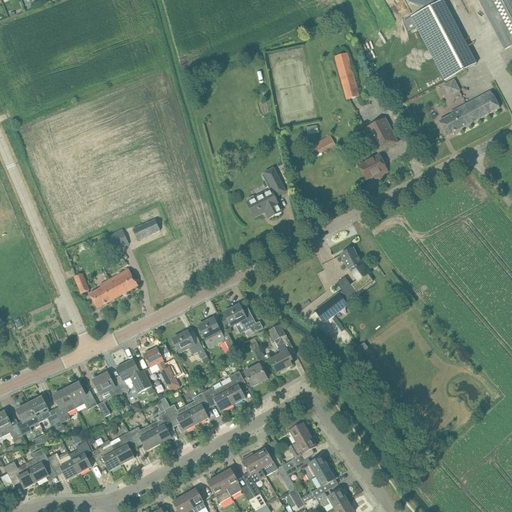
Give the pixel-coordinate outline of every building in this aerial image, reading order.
[(511,0),(479,0),(505,49),(511,45),(511,0)] [(452,69),(473,58),(447,8),(419,22),(434,51),(441,48),(452,69)] [(334,57),(346,99),(359,96),(347,54),(334,57)] [(448,75),(434,82),(451,115),(439,121),(447,136),(500,109),(491,92),(457,110),(452,101),(460,97),(448,75)] [(365,129),(378,153),(398,143),(384,118),(371,125),(364,113),(347,122),(354,135),(365,129)] [(307,148),(312,158),(337,146),(331,136),(307,148)] [(388,172),(379,155),(358,166),(366,181),(373,177),(374,179),(388,172)] [(248,202),(247,203),(254,218),(262,213),(265,211),(269,219),(275,216),(275,217),(282,214),(281,212),(278,205),(275,198),(286,192),(274,169),(273,169),(273,170),(276,175),(268,180),(273,189),(254,199),(253,197),(247,200),(248,202)] [(133,230),(137,241),(160,231),(155,220),(133,230)] [(108,237),(114,251),(129,245),(123,230),(108,237)] [(352,248),(341,254),(351,273),(356,280),(351,285),(357,293),(373,281),(367,274),(370,271),(363,262),(359,255),(357,257),(352,248)] [(138,286),(133,278),(129,270),(110,280),(114,287),(115,287),(120,296),(138,286)] [(82,274),(75,277),(81,294),(89,291),(82,274)] [(90,295),(92,300),(97,309),(120,296),(115,287),(114,287),(110,280),(100,286),(101,288),(90,295)] [(339,294),(316,312),(325,323),(348,305),(339,294)] [(242,311),(239,306),(224,314),(226,317),(221,319),(225,326),(229,324),(231,326),(241,321),(244,329),(249,326),(253,334),(263,328),(260,322),(256,324),(248,309),(242,311)] [(355,345),(371,332),(352,308),(336,321),(355,345)] [(223,340),(227,347),(233,344),(227,333),(222,336),(214,319),(198,327),(206,342),(209,348),(218,343),(217,343),(223,340)] [(280,325),(268,332),(274,342),(277,348),(280,354),(270,360),(274,367),(278,374),(292,366),(288,359),(291,358),(289,356),(294,353),(286,336),(285,336),(280,325)] [(210,362),(207,357),(201,345),(196,348),(188,332),(173,340),(179,353),(190,348),(194,356),(198,353),(202,360),(202,359),(204,364),(210,362)] [(255,339),(249,342),(261,365),(267,361),(255,339)] [(143,356),(148,364),(150,369),(157,365),(160,372),(171,393),(181,389),(168,362),(165,364),(157,348),(143,356)] [(138,394),(147,390),(149,395),(155,392),(152,387),(144,371),(139,373),(133,361),(117,369),(123,382),(130,378),(138,394)] [(267,380),(262,371),(259,365),(245,373),(252,388),(261,383),(260,382),(266,379),(266,380),(267,380)] [(232,382),(223,387),(233,406),(246,399),(240,388),(246,385),(239,372),(229,377),(232,382)] [(93,381),(101,396),(110,392),(114,399),(123,394),(115,379),(111,381),(108,374),(93,381)] [(120,386),(124,392),(124,393),(128,394),(130,388),(127,382),(126,383),(120,386)] [(79,383),(66,390),(76,409),(85,405),(88,411),(97,406),(90,392),(85,394),(79,383)] [(221,412),(233,406),(223,387),(214,391),(213,388),(203,393),(209,405),(215,401),(221,412)] [(67,414),(76,409),(66,390),(54,396),(59,408),(54,410),(61,424),(70,419),(67,414)] [(195,402),(186,407),(196,426),(209,419),(203,408),(209,405),(203,393),(193,399),(195,402)] [(53,429),(61,424),(54,410),(49,413),(42,398),(29,404),(38,423),(47,418),(53,429)] [(97,406),(104,418),(105,418),(107,422),(112,419),(104,402),(97,406)] [(22,422),(17,425),(23,436),(31,431),(29,427),(38,423),(29,404),(16,411),(22,422)] [(158,422),(149,426),(159,445),(172,439),(169,433),(174,430),(174,431),(175,430),(172,425),(166,413),(164,411),(163,411),(160,405),(157,407),(160,413),(157,414),(159,417),(156,419),(158,422)] [(164,411),(166,413),(172,425),(178,421),(183,432),(196,426),(186,407),(177,411),(174,405),(164,411)] [(23,436),(17,425),(15,420),(10,422),(5,412),(0,414),(0,434),(2,439),(10,434),(13,440),(23,436)] [(290,432),(296,443),(310,436),(307,431),(309,430),(303,419),(289,426),(292,431),(290,432)] [(139,428),(129,433),(135,444),(141,441),(146,452),(159,445),(149,426),(140,431),(139,428)] [(119,438),(110,443),(112,446),(122,465),(135,458),(129,447),(135,444),(129,433),(119,438)] [(282,465),(286,471),(305,460),(302,455),(316,447),(310,436),(296,443),(289,448),(295,458),(282,465)] [(109,472),(122,465),(112,446),(110,443),(109,441),(99,446),(101,448),(92,453),(91,453),(92,454),(98,464),(104,461),(109,472)] [(270,444),(275,453),(276,455),(282,452),(275,441),(270,444)] [(92,453),(86,443),(77,448),(79,451),(69,456),(79,474),(92,468),(86,457),(92,454),(91,453),(92,453)] [(36,458),(26,463),(37,483),(49,476),(47,471),(52,468),(47,459),(42,450),(35,454),(36,458)] [(261,470),(265,477),(278,470),(274,462),(273,463),(265,450),(254,456),(261,470)] [(68,452),(59,457),(57,453),(47,459),(52,468),(55,473),(61,470),(67,481),(79,474),(69,456),(68,452)] [(260,480),(265,477),(261,470),(254,456),(252,454),(241,461),(246,469),(245,469),(246,471),(247,471),(250,476),(256,473),(260,480)] [(308,459),(305,460),(286,471),(288,476),(300,470),(303,470),(308,480),(316,476),(331,467),(329,468),(322,457),(311,464),(308,459)] [(24,490),(37,483),(26,463),(17,468),(15,463),(4,468),(12,482),(18,479),(24,490)] [(316,476),(322,487),(338,479),(331,467),(316,476)] [(230,470),(219,476),(231,497),(242,491),(230,470)] [(208,483),(213,492),(216,497),(220,504),(231,497),(219,476),(208,483)] [(284,482),(289,492),(295,488),(290,479),(284,482)] [(254,498),(261,509),(267,505),(261,494),(260,494),(253,482),(248,486),(254,498)] [(302,500),(302,499),(295,488),(289,492),(296,503),(302,500)] [(184,496),(193,511),(199,511),(206,508),(204,504),(196,490),(184,496)] [(341,490),(320,502),(324,508),(331,504),(334,509),(348,501),(341,490)] [(313,493),(302,499),(302,500),(304,504),(315,498),(316,498),(313,493)] [(193,511),(184,496),(173,503),(178,511),(193,511)] [(254,511),(261,509),(254,498),(248,501),(254,511)] [(306,508),(307,509),(318,503),(315,498),(304,504),(306,508)] [(353,511),(348,501),(334,509),(335,511),(353,511)]
